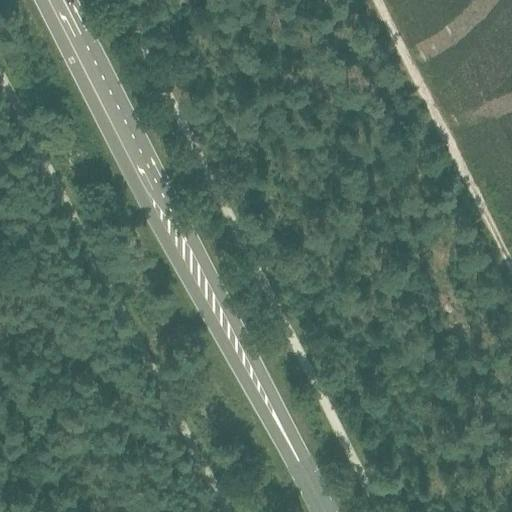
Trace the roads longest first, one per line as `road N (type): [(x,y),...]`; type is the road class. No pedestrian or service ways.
road 1 (secondary): [(320,511),(57,0)]
road 2 (track): [(376,0),(511,269)]
